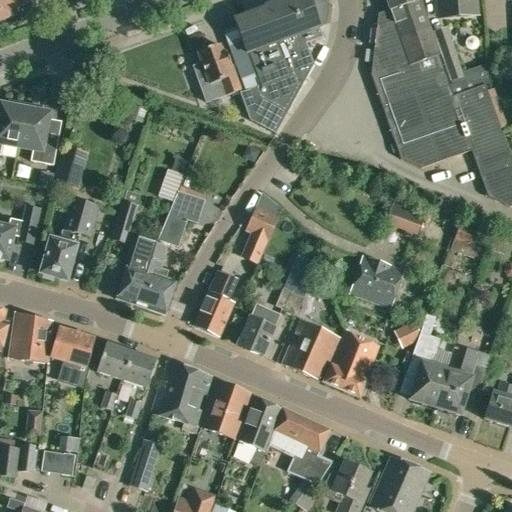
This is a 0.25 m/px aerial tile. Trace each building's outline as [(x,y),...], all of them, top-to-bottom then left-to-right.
[(0,0),(0,21),(11,17),(8,9),(20,5),(21,7),(39,0),(0,0)] [(278,42),(330,23),(325,8),(324,8),(321,0),(276,0),(275,4),(264,8),(265,10),(223,25),(228,40),(239,36),(242,43),(254,76),(258,87),(299,72),(307,69),(295,38),(279,44),(278,42)] [(511,207),(511,163),(485,85),(454,97),(450,85),(419,0),(379,0),(383,13),(378,14),(376,34),(371,75),(401,160),(421,169),(471,151),(487,198),(509,208),(511,207)] [(436,0),(437,9),(443,8),(444,18),(476,15),(474,0),(436,0)] [(448,75),(450,74),(461,71),(445,27),(432,32),(448,75)] [(254,76),(242,43),(229,47),(241,80),(254,76)] [(238,91),(239,94),(240,94),(225,52),(221,53),(218,46),(197,53),(201,63),(192,66),(206,103),(238,91)] [(451,85),(450,85),(454,97),(485,85),(490,84),(487,64),(462,73),(461,71),(450,74),(448,75),(451,85)] [(287,113),(303,83),(299,72),(258,87),(240,94),(239,94),(248,121),(275,134),(286,113),(287,113)] [(25,104),(9,101),(8,105),(1,104),(0,106),(0,156),(2,145),(18,148),(25,104)] [(43,108),(26,105),(18,148),(33,151),(31,162),(53,166),(58,142),(45,139),(50,113),(42,112),(43,108)] [(62,148),(53,183),(78,190),(88,156),(62,148)] [(205,202),(178,193),(157,242),(178,249),(187,222),(197,225),(205,202)] [(40,274),(43,275),(42,279),(53,282),(54,278),(66,281),(79,235),(89,238),(98,208),(71,200),(59,241),(50,239),(40,274)] [(139,207),(125,202),(123,202),(111,240),(127,245),(139,207)] [(425,214),(405,206),(393,202),(385,225),(418,237),(423,220),(425,214)] [(23,222),(12,220),(10,227),(0,224),(0,259),(8,261),(14,236),(19,237),(19,241),(33,244),(40,211),(26,208),(23,222)] [(267,241),(277,218),(256,208),(246,232),(267,241)] [(449,234),(451,222),(431,218),(429,230),(449,234)] [(454,241),(473,246),(478,229),(459,224),(454,241)] [(239,234),(224,264),(244,273),(258,243),(239,234)] [(155,245),(144,241),(133,237),(123,267),(127,268),(116,300),(136,306),(136,305),(155,245)] [(155,245),(136,305),(136,306),(164,315),(174,282),(152,275),(153,271),(160,273),(168,249),(155,245)] [(485,251),(473,246),(469,258),(481,263),(485,251)] [(303,298),(317,266),(296,257),(282,289),(304,298),(303,298)] [(389,309),(402,272),(363,258),(350,295),(389,309)] [(194,326),(219,337),(233,304),(228,302),(237,281),(217,272),(194,326)] [(327,285),(315,280),(310,290),(323,295),(327,285)] [(274,329),(280,316),(256,305),(238,346),(262,356),(274,329)] [(47,363),(51,322),(15,314),(9,358),(47,363)] [(320,382),(339,338),(301,321),(282,365),(320,382)] [(416,330),(407,327),(395,333),(397,339),(416,330)] [(74,377),(77,378),(86,381),(93,356),(89,355),(94,340),(60,329),(51,357),(78,365),(74,377)] [(359,398),(377,346),(344,332),(323,383),(359,398)] [(434,408),(446,370),(429,365),(437,339),(420,334),(405,376),(415,379),(408,400),(434,408)] [(121,381),(131,352),(106,344),(97,372),(121,381)] [(490,356),(468,349),(460,374),(446,370),(434,408),(460,416),(466,395),(477,398),(490,356)] [(156,361),(131,352),(121,381),(146,389),(156,361)] [(195,434),(212,377),(168,363),(152,414),(186,425),(184,430),(195,434)] [(235,440),(251,395),(216,382),(200,428),(235,440)] [(511,386),(500,383),(497,393),(493,392),(484,420),(510,428),(511,421),(511,386)] [(112,412),(117,396),(106,392),(100,408),(112,412)] [(239,442),(255,449),(249,462),(259,466),(264,452),(262,451),(281,409),(254,397),(239,442)] [(123,422),(132,425),(134,420),(137,421),(142,405),(131,401),(123,422)] [(301,509),(308,500),(318,485),(316,485),(331,463),(316,457),(328,431),(283,410),(271,438),(297,450),(287,471),(306,480),(289,502),(301,509)] [(162,446),(143,440),(128,485),(147,492),(162,446)] [(27,444),(26,472),(36,472),(37,445),(27,444)] [(0,477),(16,479),(20,450),(0,447),(0,477)] [(72,477),(75,456),(64,455),(61,476),(72,477)] [(380,511),(412,511),(423,485),(429,472),(389,456),(368,507),(380,511)] [(361,494),(370,473),(345,463),(339,477),(329,473),(320,497),(341,506),(338,511),(358,511),(365,495),(361,494)] [(95,477),(86,474),(82,486),(91,489),(95,477)] [(190,488),(186,498),(178,496),(172,511),(210,511),(215,497),(190,488)] [(32,511),(23,509),(25,505),(10,500),(7,509),(15,511),(32,511)]
